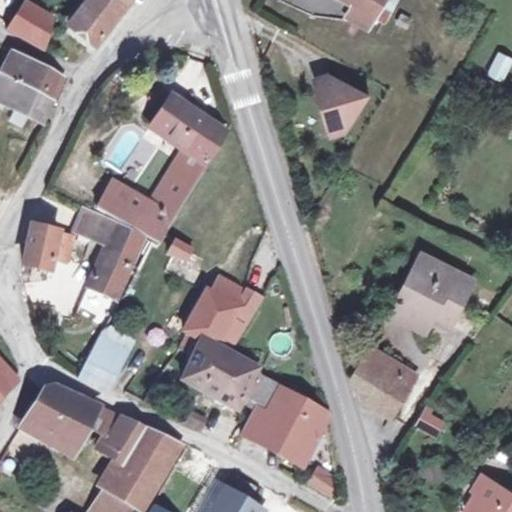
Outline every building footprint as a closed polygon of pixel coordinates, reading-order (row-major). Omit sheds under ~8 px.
[(86,0),(69,23),(94,42),(129,0),(86,0)] [(341,0),(356,9),(349,21),(367,32),(385,0),(341,0)] [(50,24),(19,6),(5,29),(43,47),(50,24)] [(0,72),(0,73),(52,99),(63,77),(12,50),(0,72)] [(194,88),(205,67),(188,58),(177,80),(194,88)] [(511,63),(499,58),(495,66),(509,73),(511,66),(511,63)] [(503,83),(509,73),(495,66),(489,76),(503,83)] [(43,116),(52,99),(0,73),(0,102),(12,108),(15,103),(43,116)] [(313,78),(329,128),(345,123),(364,89),(329,73),(313,78)] [(191,195),(225,136),(167,98),(150,125),(195,154),(162,210),(109,179),(94,204),(162,244),(191,195)] [(81,225),(91,232),(101,214),(89,209),(81,225)] [(111,302),(145,240),(101,214),(91,232),(87,239),(101,248),(83,287),(111,302)] [(73,235),(29,225),(20,261),(49,266),(51,255),(67,259),(73,235)] [(191,265),(198,253),(178,242),(172,253),(191,265)] [(472,286),(422,260),(411,281),(419,284),(406,308),(433,322),(449,331),(472,286)] [(249,334),(238,327),(241,321),(253,327),(264,304),(218,280),(210,295),(206,293),(184,334),(187,336),(223,357),(227,346),(240,353),(249,334)] [(426,335),(433,322),(406,308),(419,284),(411,281),(393,318),(426,335)] [(116,370),(130,344),(101,329),(85,358),(100,365),(112,369),(116,370)] [(197,354),(182,381),(237,412),(258,383),(261,378),(234,363),(223,357),(187,336),(182,344),(197,354)] [(387,377),(394,366),(372,353),(357,379),(360,389),(375,399),(369,409),(390,422),(410,390),(387,377)] [(100,365),(85,358),(74,379),(90,386),(100,365)] [(0,388),(12,378),(0,364),(0,388)] [(107,387),(112,369),(100,365),(90,386),(103,391),(107,387)] [(416,380),(394,366),(387,377),(410,390),(416,380)] [(247,406),(254,410),(265,416),(277,393),(260,385),(247,406)] [(42,389),(19,425),(73,453),(86,429),(105,439),(100,449),(119,460),(103,490),(129,504),(140,511),(183,450),(105,412),(51,387),(42,389)] [(302,471),(329,421),(277,393),(265,416),(254,410),(240,438),(253,444),(255,439),(282,454),(280,459),(302,471)] [(416,430),(437,442),(444,430),(432,423),(435,418),(427,413),(416,430)] [(201,435),(205,427),(190,418),(185,427),(201,435)] [(191,465),(198,452),(188,447),(185,451),(179,460),(191,465)] [(313,467),(304,487),(328,497),(337,478),(313,467)] [(511,511),(511,498),(489,485),(473,511),(511,511)] [(252,511),(217,488),(210,503),(224,511),(252,511)] [(91,511),(125,511),(129,504),(103,490),(91,511)] [(224,511),(210,503),(206,511),(224,511)]
